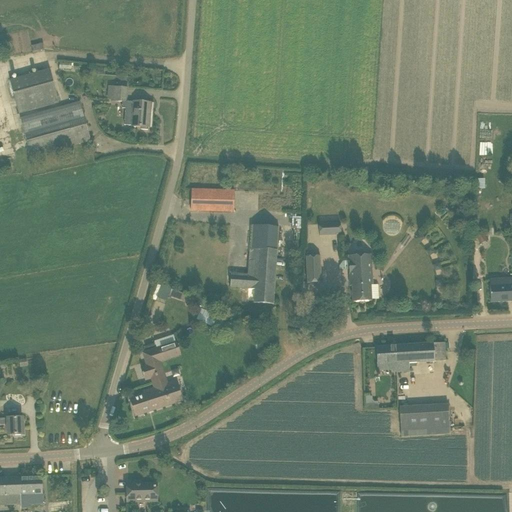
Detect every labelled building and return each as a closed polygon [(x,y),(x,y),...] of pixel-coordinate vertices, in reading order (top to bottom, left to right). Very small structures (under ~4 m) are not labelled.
[(10,81),(19,114),(58,103),(50,70),(10,81)] [(149,128),(151,103),(134,102),(126,102),(127,88),(115,87),(114,101),(122,102),(122,109),(125,109),(124,126),(132,126),(141,127),(141,130),(148,130),(148,128),(149,128)] [(91,140),(90,138),(80,104),(27,119),(27,116),(20,118),(31,157),(91,140)] [(234,191),(191,190),(191,210),(234,212),(234,200),(234,191)] [(337,235),(337,224),(316,225),(316,236),(337,235)] [(248,289),(247,301),(254,302),(254,303),(273,304),(278,228),(252,226),(249,262),(248,275),(231,274),(230,288),(248,289)] [(347,256),(349,286),(352,286),(353,302),(371,301),(370,285),(373,285),(372,255),(347,256)] [(318,258),(304,258),(305,285),(319,284),(318,258)] [(491,302),(511,301),(511,278),(503,279),(503,280),(490,280),(490,286),(491,302)] [(267,349),(265,341),(257,344),(260,352),(267,349)] [(143,353),(147,365),(140,367),(145,382),(150,380),(153,388),(142,392),(143,395),(130,399),(135,416),(182,401),(177,384),(168,387),(160,362),(180,355),(176,343),(143,353)] [(445,361),(444,343),(377,347),(378,371),(391,370),(392,372),(409,371),(409,363),(445,361)] [(400,407),(401,436),(448,434),(447,405),(400,407)] [(0,418),(0,425),(7,425),(8,436),(23,435),(23,418),(7,418),(7,419),(0,418)] [(0,478),(0,504),(21,504),(21,511),(33,511),(33,503),(30,504),(29,496),(43,495),(42,477),(0,478)] [(136,483),(126,483),(127,502),(157,502),(157,484),(136,485),(136,483)]
